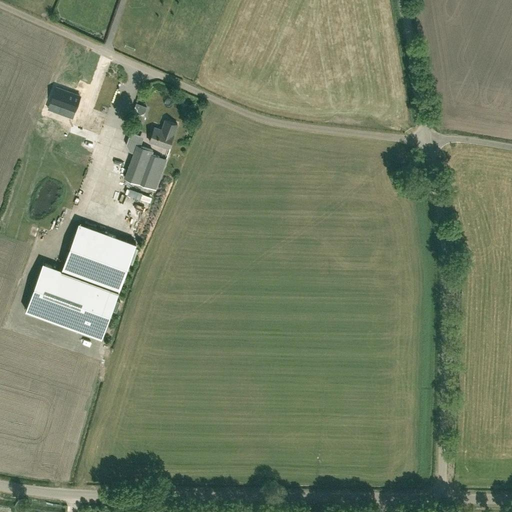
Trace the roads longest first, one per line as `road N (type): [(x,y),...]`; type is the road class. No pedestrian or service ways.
road 1 (unclassified): [(424,140),(258,119),(0,6)]
road 2 (unclassified): [(440,500),(59,498),(0,486)]
road 3 (unclassified): [(440,500),(444,250),(424,140)]
road 4 (unclassified): [(424,140),(399,0)]
